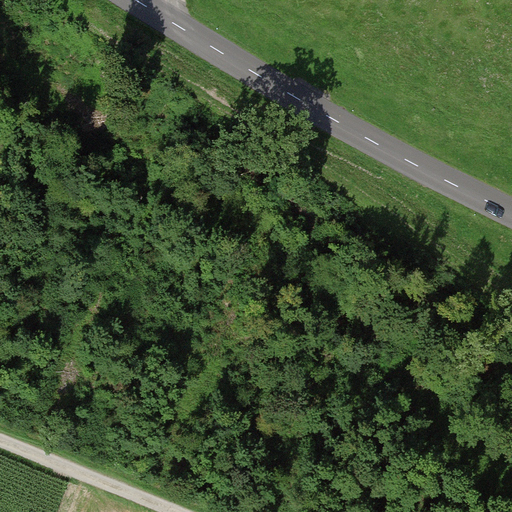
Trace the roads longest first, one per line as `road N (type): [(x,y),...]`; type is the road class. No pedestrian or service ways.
road 1 (tertiary): [(511,213),(384,148),(136,0)]
road 2 (track): [(0,434),(180,511)]
